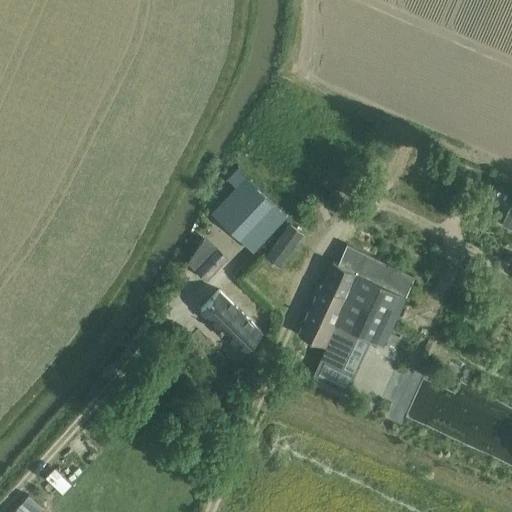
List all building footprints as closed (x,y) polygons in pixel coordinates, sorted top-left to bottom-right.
[(432,204),(442,182),(410,167),(402,184),(405,185),(403,191),(432,204)] [(214,215),(253,251),(286,216),(237,171),(228,180),(237,189),(214,215)] [(511,204),(503,224),(511,228),(511,204)] [(280,267),(303,234),(289,223),(265,256),(280,267)] [(188,262),(197,270),(208,280),(228,257),(207,237),(196,248),(199,250),(188,262)] [(382,346),(405,296),(415,277),(346,244),(337,264),(333,262),(322,286),(320,285),(297,333),(327,348),(329,344),(348,353),(355,338),(336,329),(338,325),(382,346)] [(262,332),(219,290),(201,309),(244,351),(262,332)] [(68,494),(80,483),(62,465),(51,476),(68,494)] [(14,511),(40,511),(41,511),(27,498),(14,511)]
